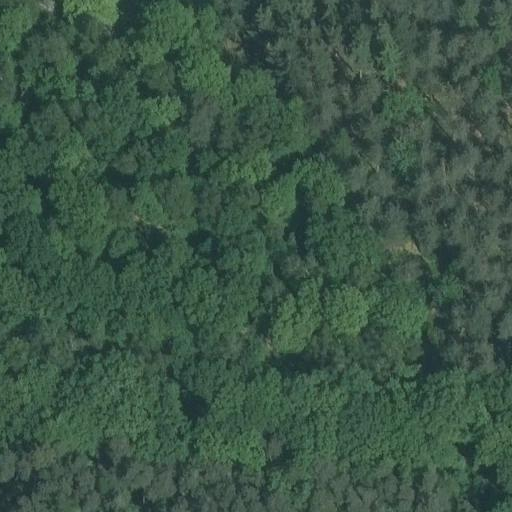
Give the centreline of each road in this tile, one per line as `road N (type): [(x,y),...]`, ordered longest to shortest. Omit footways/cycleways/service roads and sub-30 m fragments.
road 1 (unknown): [(0,133),(302,290),(401,357),(511,408)]
road 2 (track): [(0,407),(50,421),(351,459),(441,458),(511,421)]
